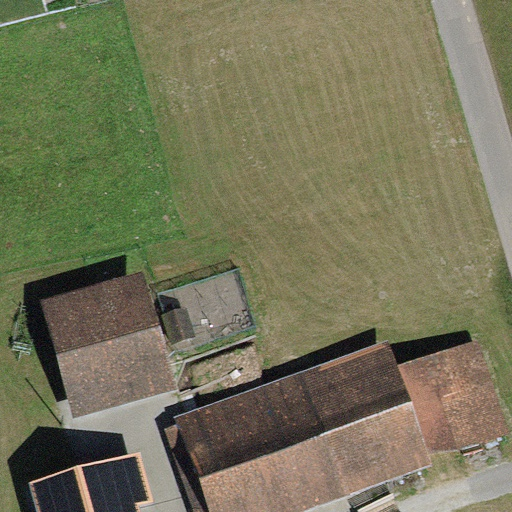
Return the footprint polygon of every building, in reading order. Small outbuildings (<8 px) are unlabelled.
[(142,280),(43,308),(75,423),(174,395),(142,280)] [(187,314),(166,320),(174,352),(196,345),(187,314)] [(388,345),(179,419),(182,429),(171,433),(198,511),(314,511),(433,472),(431,465),(398,372),(388,345)] [(480,345),(398,372),(431,465),(511,436),(480,345)] [(140,466),(31,497),(35,511),(149,511),(153,511),(140,466)]
